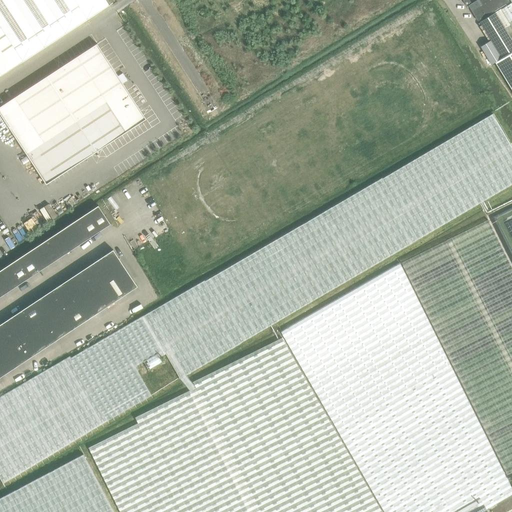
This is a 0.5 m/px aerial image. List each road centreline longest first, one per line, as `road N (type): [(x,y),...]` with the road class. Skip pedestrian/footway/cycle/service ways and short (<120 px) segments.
road 1 (unknown): [(104,15),(159,97),(155,131),(50,198),(39,195),(0,134)]
road 2 (unclassified): [(0,84),(128,0)]
